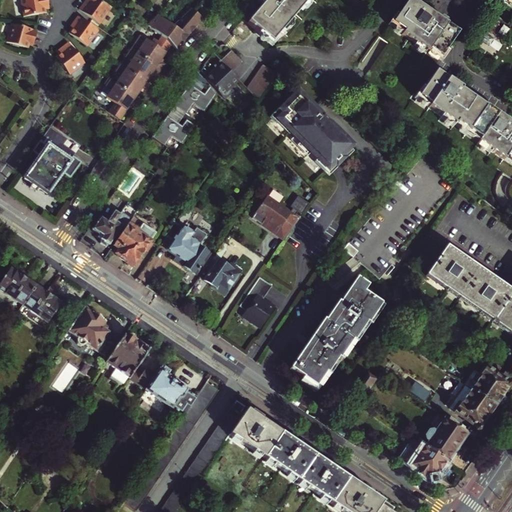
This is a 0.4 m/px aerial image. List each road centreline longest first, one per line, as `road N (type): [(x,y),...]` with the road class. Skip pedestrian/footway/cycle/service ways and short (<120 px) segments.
road 1 (tertiary): [(440,511),(55,244)]
road 2 (residential): [(234,0),(184,57),(55,244)]
